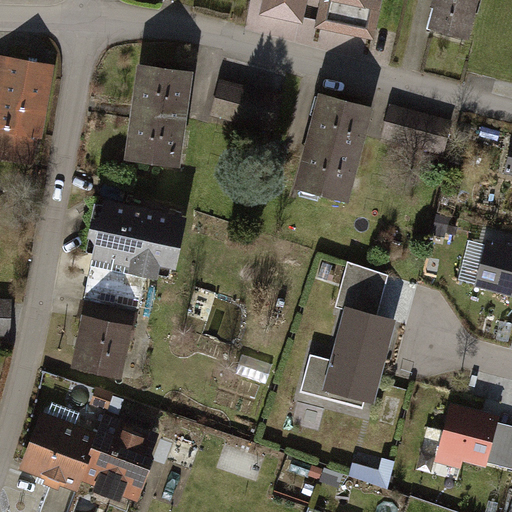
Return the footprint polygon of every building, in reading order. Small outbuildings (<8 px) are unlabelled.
[(377,36),(384,0),(320,0),(320,2),(325,3),(321,23),(377,36)] [(478,0),(435,0),(429,29),(470,38),(478,0)] [(295,9),(273,4),(267,33),(289,38),(295,9)] [(56,65),(0,57),(0,158),(42,164),(56,65)] [(192,74),(135,67),(124,160),(181,167),(192,74)] [(285,94),(222,80),(214,118),(276,132),(285,94)] [(370,109),(316,96),(295,184),(349,197),(370,109)] [(454,120),(392,106),(384,142),(446,156),(454,120)] [(511,139),(505,138),(497,170),(511,174),(511,139)] [(183,217),(101,202),(91,256),(173,271),(183,217)] [(511,248),(487,242),(475,291),(511,299),(511,248)] [(80,319),(128,328),(134,329),(141,290),(87,280),(80,319)] [(13,299),(0,298),(0,339),(12,339),(13,299)] [(400,324),(345,310),(325,393),(379,406),(400,324)] [(128,328),(80,319),(71,365),(119,374),(128,328)] [(132,401),(99,389),(92,406),(125,418),(132,401)] [(501,416),(453,404),(439,456),(462,462),(464,453),(489,460),(501,416)] [(82,478),(97,432),(40,413),(23,467),(80,485),(82,478)] [(97,432),(82,478),(135,495),(155,434),(103,417),(97,432)] [(511,424),(503,423),(497,467),(511,468),(511,424)] [(355,475),(392,486),(400,461),(386,457),(382,471),(358,464),(355,475)]
